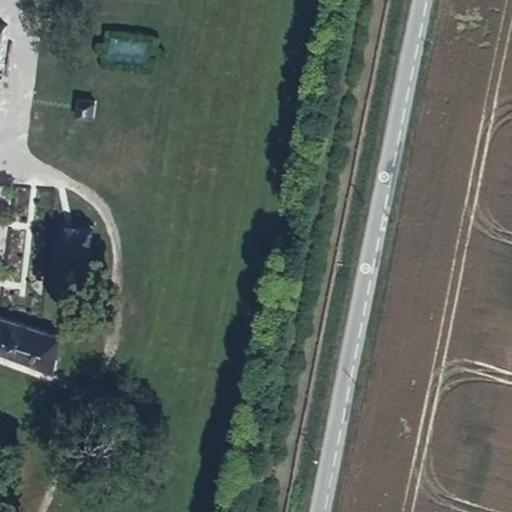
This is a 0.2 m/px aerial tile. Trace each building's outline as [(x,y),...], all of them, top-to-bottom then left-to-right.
[(0,97),(2,78),(0,77),(0,57),(5,58),(8,26),(0,24),(0,97)] [(0,62),(0,73),(10,75),(11,63),(0,62)] [(77,119),(94,122),(97,104),(80,102),(77,119)] [(69,227),(54,226),(50,272),(81,275),(85,228),(69,227)] [(66,337),(2,319),(0,327),(0,354),(56,371),(66,337)]
